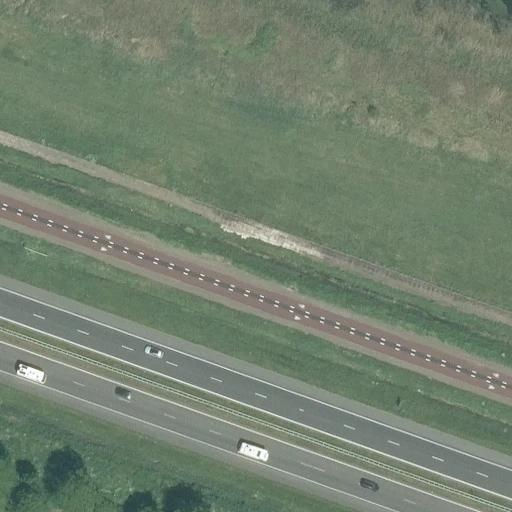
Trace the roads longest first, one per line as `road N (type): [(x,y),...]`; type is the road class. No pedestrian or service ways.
road 1 (residential): [(511,389),(0,207)]
road 2 (motorway): [(511,486),(0,304)]
road 3 (motorway): [(0,358),(429,511)]
